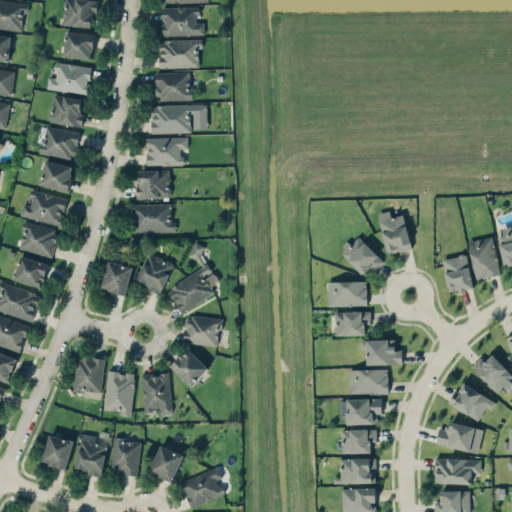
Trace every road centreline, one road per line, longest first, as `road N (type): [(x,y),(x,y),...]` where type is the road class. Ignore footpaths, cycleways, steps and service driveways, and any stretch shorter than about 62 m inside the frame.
road 1 (residential): [(130,0),(115,148),(69,315),(0,489)]
road 2 (residential): [(511,302),(455,340),(427,376),(403,457),(404,511)]
